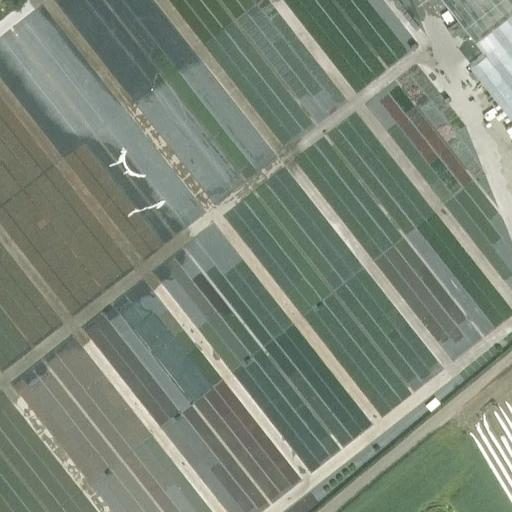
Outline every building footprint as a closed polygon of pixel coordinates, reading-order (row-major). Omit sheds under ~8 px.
[(121,54),(97,21),(85,29),(75,15),(84,9),(77,0),(53,0),(45,7),(60,29),(73,20),(105,65),(121,54)] [(511,7),(511,0),(446,0),(475,36),(511,7)] [(511,7),(475,36),(469,41),(511,96),(511,7)] [(0,159),(11,173),(21,166),(15,158),(26,150),(0,114),(0,159)] [(123,456),(79,463),(83,464),(108,511),(116,511),(136,502),(132,480),(166,511),(176,507),(157,502),(177,481),(164,478),(169,461),(222,511),(258,511),(298,491),(265,460),(293,455),(313,474),(356,430),(301,376),(324,364),(266,349),(262,329),(234,333),(231,348),(220,345),(226,378),(215,390),(223,392),(225,406),(200,410),(198,399),(163,435),(123,456)]
